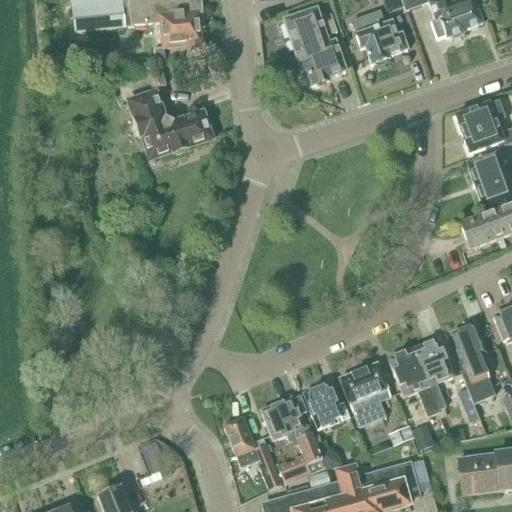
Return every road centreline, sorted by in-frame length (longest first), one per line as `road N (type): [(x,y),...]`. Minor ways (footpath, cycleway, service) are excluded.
road 1 (residential): [(376,322),(423,207),(431,148),(425,107)]
road 2 (unclassified): [(195,350),(254,192),(257,155)]
road 3 (residential): [(195,350),(250,371),(376,322)]
road 4 (unclassified): [(0,471),(164,409)]
road 5 (residential): [(257,155),(300,149),(425,107)]
road 6 (unclassified): [(257,155),(239,0)]
road 7 (residential): [(376,322),(511,266)]
road 8 (residential): [(223,511),(208,457),(164,409)]
